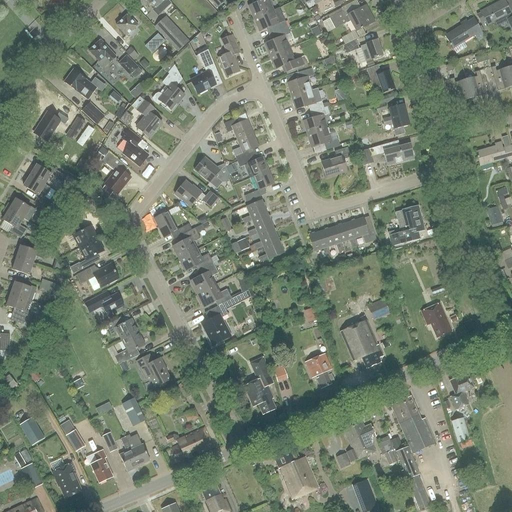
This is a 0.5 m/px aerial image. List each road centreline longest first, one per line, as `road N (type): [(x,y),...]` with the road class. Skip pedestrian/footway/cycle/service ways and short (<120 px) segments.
road 1 (residential): [(241,447),(132,234),(133,215),(211,116),(259,88)]
road 2 (tertiary): [(241,447),(493,336)]
road 3 (residential): [(446,169),(314,211),(259,88)]
road 4 (residential): [(493,336),(446,169)]
road 5 (tertiary): [(89,511),(241,447)]
